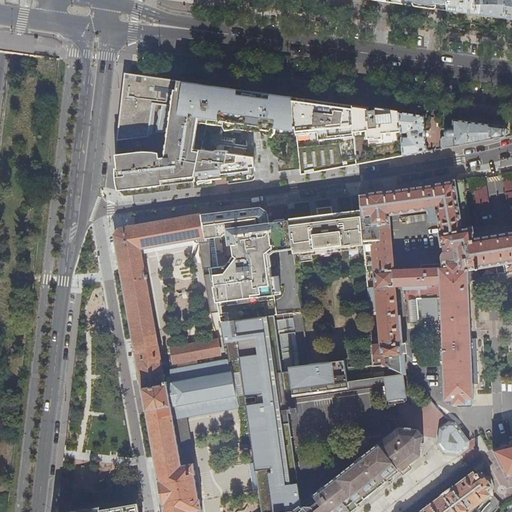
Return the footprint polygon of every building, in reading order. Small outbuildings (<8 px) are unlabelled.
[(511,19),(511,0),(446,0),(447,0),(448,10),(511,19)] [(201,123),(207,123),(245,129),(244,121),(245,118),(245,103),(243,96),(240,95),(236,92),(230,88),(215,86),(197,84),(197,83),(195,83),(195,84),(177,81),(177,80),(175,80),(175,81),(160,79),(158,79),(158,78),(156,77),(156,78),(139,76),(139,75),(137,75),(137,76),(131,75),(131,74),(128,73),(128,74),(126,74),(125,76),(124,79),(125,79),(124,86),(123,88),(124,88),(123,98),(122,98),(122,100),(123,100),(121,112),(120,115),(121,115),(120,125),(119,125),(119,127),(120,127),(119,132),(118,137),(117,140),(149,136),(153,103),(173,106),(166,154),(159,152),(117,155),(117,168),(117,167),(115,167),(115,172),(115,176),(118,189),(119,190),(132,189),(151,187),(169,185),(188,182),(195,182),(234,177),(256,174),(256,171),(257,171),(256,157),(202,149),(201,152),(195,151),(195,149),(194,149),(198,124),(201,125),(201,123)] [(253,130),(259,130),(264,94),(275,94),(254,91),(230,88),(236,92),(240,95),(243,96),(245,103),(245,118),(244,121),(245,129),(253,130)] [(275,94),(264,94),(259,130),(269,132),(269,140),(270,144),(272,149),(275,154),(278,157),(281,160),(279,163),(281,172),(290,171),(289,167),(296,166),(296,170),(301,169),(294,97),(275,94)] [(304,98),(294,97),(301,169),(302,175),(325,170),(357,164),(355,132),(354,113),(353,105),(323,101),(319,100),(319,104),(304,102),(304,98)] [(368,112),(364,112),(366,125),(368,125),(369,131),(369,138),(376,137),(376,139),(381,138),(381,139),(385,139),(384,133),(402,131),(401,112),(377,109),(369,107),(369,110),(368,110),(368,112)] [(355,132),(369,131),(368,125),(366,125),(364,112),(354,113),(355,132)] [(425,115),(401,112),(402,131),(405,155),(416,153),(428,151),(427,138),(427,137),(427,129),(426,128),(425,115)] [(471,122),(454,119),(454,127),(449,128),(446,130),(445,131),(445,134),(447,136),(443,136),(442,139),(442,145),(444,148),(506,136),(505,126),(471,122)] [(377,192),(368,193),(368,194),(360,195),(362,211),(362,218),(371,217),(372,225),(372,226),(373,234),(376,270),(376,271),(377,287),(378,288),(382,344),(373,345),(375,365),(385,364),(404,373),(403,362),(402,362),(395,286),(404,286),(407,323),(419,322),(419,317),(417,299),(421,298),(423,317),(423,319),(438,318),(438,315),(437,297),(441,297),(442,315),(446,399),(453,399),(453,403),(454,404),(457,404),(457,407),(466,406),(466,399),(472,399),(472,398),(474,398),(474,383),(479,383),(477,338),(472,338),(470,283),(469,269),(477,267),(477,269),(478,269),(479,269),(480,268),(480,267),(511,261),(511,443),(494,448),(493,449),(507,476),(511,474),(511,222),(473,228),(472,228),(471,228),(466,194),(467,194),(465,181),(465,179),(464,179),(463,179),(453,180),(453,181),(434,184),(434,185),(429,186),(426,186),(395,189),(395,190),(387,191),(377,192)] [(306,218),(290,220),(294,246),(294,253),(365,244),(362,218),(362,211),(344,213),(333,214),(332,206),(316,208),(317,216),(306,218)] [(224,211),(202,214),(207,239),(211,264),(212,270),(220,312),(222,322),(243,319),(242,309),(267,305),(268,316),(276,315),(278,314),(275,293),(282,292),(280,276),(271,278),(270,271),(272,271),(270,252),(275,248),(277,248),(274,222),(270,223),(269,215),(268,215),(267,212),(266,210),(263,209),(260,208),(260,207),(251,209),(250,208),(224,211)] [(143,392),(169,387),(168,383),(166,384),(158,342),(143,251),(198,240),(207,239),(202,214),(151,224),(119,230),(115,236),(119,256),(137,358),(142,386),(143,392)] [(282,221),(274,222),(277,248),(294,246),(290,220),(282,221)] [(203,266),(211,264),(207,239),(198,240),(203,266)] [(212,270),(203,271),(210,313),(220,312),(212,270)] [(261,511),(278,511),(295,510),(301,505),(286,390),(293,389),(294,396),(314,393),(314,395),(350,391),(347,367),(346,359),(310,363),(310,364),(290,366),(290,370),(283,371),(276,315),(268,316),(243,319),(222,322),(223,330),(225,342),(238,340),(247,396),(259,394),(260,402),(248,404),(248,406),(261,511)] [(198,358),(221,354),(219,339),(172,347),(175,363),(178,362),(198,358)] [(282,339),(282,347),(290,348),(290,339),(282,339)] [(299,355),(284,355),(284,363),(298,364),(299,355)] [(199,365),(198,358),(178,362),(180,369),(199,365)] [(173,410),(175,418),(188,416),(239,407),(231,367),(229,367),(228,360),(199,365),(180,369),(170,371),(173,383),(168,383),(169,387),(173,410)] [(405,380),(404,373),(385,376),(385,383),(405,380)] [(408,398),(405,380),(385,383),(388,400),(389,400),(390,404),(405,402),(405,398),(408,398)] [(147,415),(173,410),(169,387),(143,392),(147,415)] [(173,410),(147,415),(161,501),(163,511),(198,511),(198,510),(203,510),(201,498),(200,499),(196,474),(197,474),(195,463),(183,465),(175,418),(173,410)] [(196,463),(188,416),(175,418),(183,465),(195,463),(196,463)] [(460,454),(467,443),(464,439),(452,424),(440,427),(433,432),(431,445),(434,445),(441,455),(440,458),(453,459),(460,454)] [(351,511),(352,511),(349,507),(356,502),(359,506),(358,504),(366,498),(372,493),(371,491),(375,487),(377,489),(390,479),(402,470),(399,465),(403,461),(405,463),(407,462),(409,464),(422,455),(424,436),(418,429),(399,428),(393,432),(313,495),(318,501),(312,506),(305,506),(303,508),(301,505),(295,510),(278,511),(351,511)] [(499,444),(495,430),(488,432),(492,446),(499,444)] [(467,511),(470,510),(470,509),(490,494),(488,491),(491,488),(491,487),(490,486),(491,485),(489,483),(490,480),(487,476),(485,476),(483,473),(480,475),(480,474),(480,472),(479,471),(477,471),(476,472),(477,474),(475,474),(474,472),(454,487),(453,487),(443,494),(443,495),(425,508),(420,511),(467,511)] [(124,511),(127,500),(58,510),(57,511),(124,511)]
